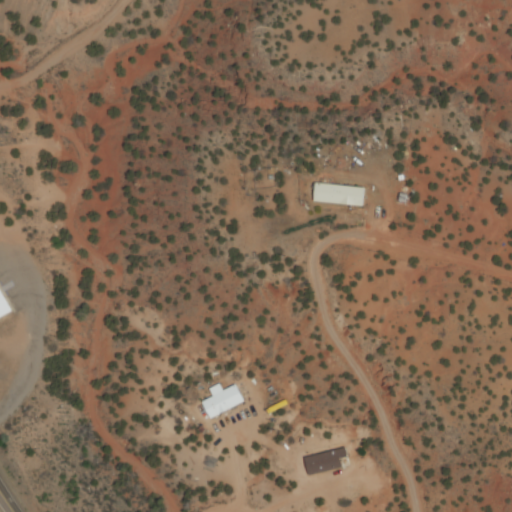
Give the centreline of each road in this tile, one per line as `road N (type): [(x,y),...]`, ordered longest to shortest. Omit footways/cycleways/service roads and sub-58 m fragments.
road 1 (track): [(216,511),(403,473),(306,275),(307,252),(324,236),(350,230),(511,278)]
road 2 (residential): [(0,88),(48,66),(128,0)]
